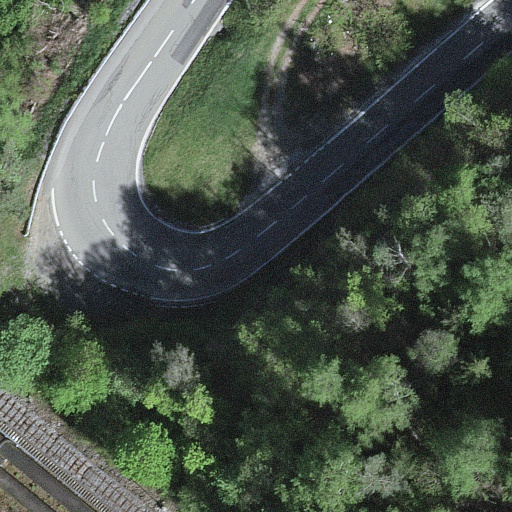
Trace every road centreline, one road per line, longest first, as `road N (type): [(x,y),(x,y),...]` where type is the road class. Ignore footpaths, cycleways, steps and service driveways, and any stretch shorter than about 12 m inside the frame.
road 1 (tertiary): [(193,0),(127,94),(94,174),(95,200),(119,240),(148,261),(178,269),(207,265),(257,236),(511,17)]
road 2 (track): [(279,219),(274,81),(313,0)]
